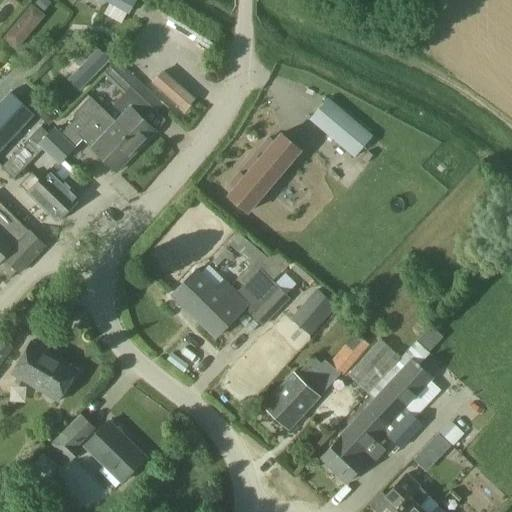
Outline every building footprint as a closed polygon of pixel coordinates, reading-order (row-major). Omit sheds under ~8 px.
[(138,1),(135,0),(100,0),(129,16),(138,1)] [(5,40),(16,49),(42,18),(31,9),(5,40)] [(170,20),(162,32),(195,54),(203,42),(170,20)] [(86,84),(117,53),(105,42),(74,73),(86,84)] [(123,115),(116,122),(92,146),(117,171),(156,131),(143,119),(154,107),(132,87),(113,106),(123,115)] [(0,151),(35,114),(10,91),(0,102),(0,151)] [(92,146),(116,122),(90,97),(73,115),(76,119),(62,133),(76,147),(84,139),(92,146)] [(373,136),(328,98),(309,120),(355,158),(373,136)] [(76,147),(62,133),(55,127),(49,133),(41,127),(31,137),(37,144),(59,165),(60,164),(62,166),(55,173),(50,169),(39,180),(32,173),(20,185),(28,192),(57,221),(80,197),(65,183),(76,171),(64,160),(76,147)] [(301,149),(281,133),(280,134),(281,135),(275,142),(269,137),(260,148),(266,153),(260,159),(257,157),(247,168),(251,171),(245,177),(240,173),(231,184),(236,188),(231,195),(230,194),(229,196),(249,212),(250,211),(249,210),(269,186),(275,191),(285,178),(280,174),(299,150),(300,150),(301,149)] [(26,228),(0,202),(0,270),(9,279),(16,271),(19,274),(45,247),(26,228)] [(260,269),(237,293),(224,281),(218,289),(201,272),(197,268),(172,295),(216,338),(244,310),(262,327),(290,298),(260,269)] [(336,305),(317,289),(291,320),(310,335),(336,305)] [(312,355),(296,373),(294,371),(263,406),(290,430),(321,396),(368,344),(356,334),(329,364),(324,360),(321,364),(312,355)] [(0,365),(14,348),(0,337),(0,365)] [(381,339),(348,375),(358,384),(367,393),(400,357),(391,349),(390,348),(381,339)] [(59,401),(78,369),(32,341),(12,373),(59,401)] [(413,360),(385,391),(344,435),(321,459),(347,484),(368,461),(361,454),(382,432),(399,448),(421,424),(404,408),(433,378),(413,360)] [(81,414),(51,444),(70,462),(81,451),(77,447),(91,433),(90,432),(95,427),(81,414)] [(450,418),(414,458),(428,471),(464,431),(450,418)] [(122,483),(146,458),(109,421),(84,446),(122,483)] [(62,466),(47,456),(28,484),(43,494),(62,466)] [(430,511),(437,505),(429,497),(429,496),(407,475),(386,497),(399,508),(394,511),(430,511)]
